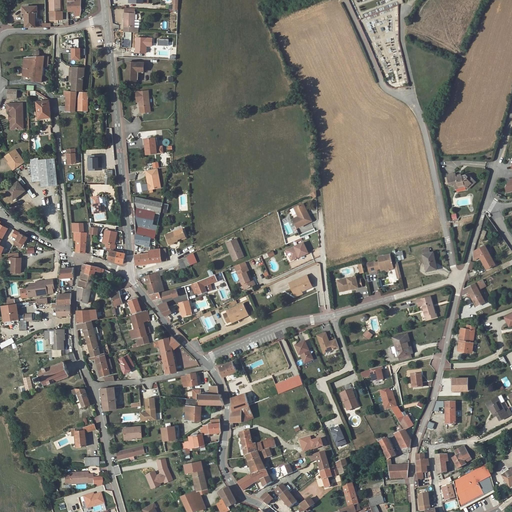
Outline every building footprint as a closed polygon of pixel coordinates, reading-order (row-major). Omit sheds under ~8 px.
[(46,0),(47,2),(47,17),(60,17),(60,9),(58,9),(57,0),(46,0)] [(65,0),(65,11),(73,11),(73,15),(78,15),(79,11),(78,0),(65,0)] [(26,27),(36,27),(36,17),(36,12),(38,12),(38,6),(24,6),(24,12),(26,12),(26,27)] [(126,12),(126,30),(140,31),(140,27),(136,26),(137,13),(126,12)] [(143,50),(143,42),(143,36),(134,35),(133,50),(143,50)] [(81,60),(81,48),(72,48),(72,60),(81,60)] [(30,75),(30,80),(39,82),(41,55),(36,56),(32,56),(30,75)] [(32,56),(22,57),(21,75),(30,75),(32,56)] [(137,69),(143,69),(144,61),(127,60),(126,79),(136,79),(137,69)] [(70,89),(79,89),(81,75),(82,75),(83,68),(72,67),(70,89)] [(138,98),(138,101),(139,112),(149,111),(147,89),(135,91),(135,98),(138,98)] [(18,90),(5,90),(4,98),(18,98),(18,90)] [(65,91),(65,90),(62,90),(62,93),(64,93),(63,104),(58,104),(57,108),(63,109),(63,110),(72,110),(74,92),(65,91)] [(82,91),(81,91),(78,91),(76,97),(75,110),(84,110),(86,91),(82,91)] [(36,101),(37,115),(48,114),(47,100),(36,101)] [(22,122),(22,103),(6,104),(6,110),(10,110),(10,115),(11,115),(11,119),(10,119),(10,128),(17,128),(17,122),(22,122)] [(144,143),(143,143),(144,153),(155,152),(153,136),(143,137),(144,143)] [(69,146),(61,147),(62,156),(63,162),(71,161),(69,146)] [(13,149),(3,156),(7,161),(7,162),(8,161),(10,165),(8,166),(11,170),(22,162),(13,149)] [(36,158),(36,157),(29,157),(33,179),(38,178),(39,185),(55,183),(53,156),(50,157),(36,158)] [(159,173),(147,174),(148,182),(151,182),(152,188),(160,186),(159,173)] [(456,176),(447,178),(450,187),(455,186),(456,188),(465,186),(467,188),(468,189),(475,181),(470,176),(468,178),(467,177),(457,179),(456,176)] [(20,189),(22,187),(16,180),(5,189),(11,197),(15,194),(16,195),(21,191),(20,189)] [(475,181),(468,189),(469,190),(476,182),(475,181)] [(95,195),(88,196),(90,212),(101,210),(101,206),(97,206),(95,195)] [(132,206),(160,211),(162,202),(131,195),(132,201),(132,206)] [(305,205),(296,208),(300,218),(294,220),(298,229),(312,223),(305,205)] [(156,228),(160,211),(132,206),(132,214),(133,223),(156,228)] [(73,239),(73,250),(74,250),(82,251),(83,238),(83,231),(78,231),(79,222),(71,221),(70,230),(71,230),(71,239),(73,239)] [(148,236),(154,237),(156,228),(133,223),(133,228),(133,232),(148,236)] [(108,247),(112,248),(113,244),(112,244),(115,231),(103,229),(100,241),(104,242),(103,246),(108,247)] [(164,233),(166,243),(175,240),(175,239),(183,237),(181,229),(164,233)] [(133,242),(146,243),(148,236),(133,232),(133,242)] [(20,234),(18,238),(14,244),(21,247),(23,244),(25,244),(28,238),(20,234)] [(232,261),(242,257),(234,239),(225,243),(232,261)] [(303,243),(286,250),(290,261),(307,253),(303,243)] [(486,269),(494,265),(484,246),(472,252),(473,260),(479,257),(486,269)] [(108,247),(106,259),(121,262),(123,253),(122,252),(122,250),(112,248),(108,247)] [(162,248),(148,249),(148,252),(133,254),(133,264),(145,262),(163,260),(163,258),(162,248)] [(427,273),(437,271),(433,254),(430,255),(429,250),(423,252),(424,256),(423,257),(427,273)] [(18,254),(9,254),(9,259),(12,259),(11,273),(21,273),(22,258),(18,258),(18,254)] [(180,268),(197,264),(195,254),(178,258),(180,268)] [(376,262),(368,264),(370,273),(378,271),(377,269),(381,268),(382,271),(385,271),(387,272),(392,271),(394,269),(393,268),(393,265),(391,255),(379,258),(380,263),(376,264),(376,262)] [(233,266),(235,271),(243,289),(252,285),(246,271),(247,270),(246,266),(244,262),(233,266)] [(92,269),(94,269),(95,265),(90,264),(85,264),(83,273),(90,274),(91,274),(92,269)] [(71,266),(58,268),(57,277),(70,276),(71,266)] [(146,285),(148,293),(157,291),(157,292),(161,291),(158,274),(161,274),(161,269),(157,270),(157,271),(143,276),(146,285)] [(75,286),(87,288),(90,274),(83,273),(82,275),(78,274),(75,286)] [(298,292),(310,287),(305,276),(287,283),(291,293),(298,290),(298,292)] [(33,285),(25,286),(26,295),(44,293),(44,292),(50,291),(49,287),(51,287),(49,278),(33,280),(33,282),(33,285)] [(204,278),(191,283),(196,294),(204,291),(202,285),(206,283),(204,278)] [(336,281),(338,292),(361,288),(360,280),(356,281),(355,278),(336,281)] [(484,303),(474,284),(463,289),(462,296),(466,294),(468,297),(469,296),(475,308),(484,303)] [(74,298),(84,301),(87,288),(75,286),(74,298)] [(383,293),(385,297),(404,291),(403,287),(383,293)] [(161,291),(157,292),(159,297),(170,294),(170,296),(175,295),(173,288),(161,291)] [(116,291),(108,293),(109,301),(110,304),(119,302),(116,291)] [(157,291),(148,293),(149,295),(152,300),(158,298),(159,297),(157,292),(157,291)] [(68,304),(69,292),(55,293),(54,301),(54,304),(68,304)] [(437,311),(432,295),(419,299),(421,305),(425,303),(427,314),(428,314),(429,317),(438,314),(437,311)] [(130,313),(138,310),(134,298),(126,300),(130,313)] [(190,314),(186,300),(178,303),(181,316),(190,314)] [(54,315),(66,314),(68,314),(68,304),(54,304),(54,301),(49,301),(49,306),(53,306),(54,315)] [(13,302),(7,303),(5,303),(0,304),(0,310),(1,320),(16,318),(13,302)] [(163,302),(155,305),(160,313),(162,315),(169,313),(166,306),(163,302)] [(234,318),(235,320),(245,315),(240,304),(224,311),(225,313),(229,321),(234,318)] [(93,308),(85,309),(87,318),(95,316),(93,308)] [(74,311),(74,322),(87,318),(85,309),(74,311)] [(145,314),(151,312),(149,310),(129,315),(132,329),(127,331),(129,338),(143,334),(139,322),(146,320),(145,314)] [(97,354),(88,320),(74,323),(74,328),(80,326),(88,356),(92,355),(97,354)] [(456,350),(469,352),(470,343),(472,331),(473,326),(466,325),(466,329),(459,328),(456,350)] [(61,331),(61,327),(52,327),(52,330),(41,330),(41,337),(46,337),(50,336),(50,342),(51,348),(60,347),(60,338),(60,331),(61,331)] [(417,332),(422,349),(425,348),(419,328),(409,331),(410,334),(417,332)] [(410,334),(409,331),(405,332),(406,335),(405,336),(409,352),(410,352),(411,357),(422,354),(421,349),(422,349),(417,332),(410,334)] [(322,332),(314,335),(320,351),(325,349),(326,351),(336,348),(333,339),(326,342),(322,332)] [(143,336),(134,338),(135,345),(145,342),(143,336)] [(158,345),(163,373),(173,372),(172,369),(169,351),(178,344),(171,337),(152,342),(153,346),(158,345)] [(298,356),(301,363),(310,359),(302,341),(292,345),(296,354),(298,354),(299,356),(298,356)] [(253,375),(279,364),(271,346),(245,357),(253,375)] [(73,359),(70,350),(64,353),(67,361),(73,359)] [(103,359),(101,354),(101,353),(97,354),(92,355),(97,376),(106,373),(105,368),(108,367),(106,358),(103,359)] [(40,368),(35,370),(37,374),(33,376),(34,381),(39,379),(40,383),(45,381),(45,382),(66,375),(65,371),(66,371),(63,362),(62,363),(61,359),(40,367),(40,368)] [(234,371),(230,361),(216,367),(221,377),(234,371)] [(382,367),(361,372),(362,378),(371,376),(373,383),(386,380),(382,367)] [(333,388),(356,381),(353,371),(350,371),(351,376),(331,382),(333,388)] [(195,385),(193,372),(186,373),(183,374),(186,386),(195,385)] [(409,374),(411,387),(420,386),(419,373),(409,374)] [(284,390),(301,383),(298,375),(280,382),(284,390)] [(451,390),(466,390),(465,377),(451,378),(451,390)] [(262,385),(244,392),(248,404),(266,397),(262,385)] [(111,386),(98,387),(100,401),(101,409),(114,407),(111,386)] [(74,392),(80,406),(87,403),(81,387),(73,388),(74,392)] [(393,388),(380,390),(384,410),(396,408),(393,388)] [(350,397),(352,396),(349,389),(338,392),(345,409),(353,406),(350,397)] [(248,405),(248,404),(244,392),(229,397),(230,400),(231,411),(247,405),(248,405)] [(195,394),(193,399),(190,399),(184,398),(183,420),(198,420),(199,406),(197,406),(197,404),(222,404),(218,393),(216,393),(203,394),(197,394),(195,394)] [(154,419),(152,397),(143,397),(144,409),(145,409),(145,411),(141,411),(142,420),(154,419)] [(492,415),(495,421),(507,415),(504,409),(500,411),(497,405),(496,405),(493,406),(489,399),(481,404),(484,411),(486,410),(488,409),(491,416),(492,415)] [(454,423),(454,402),(443,403),(443,424),(454,423)] [(249,417),(248,405),(247,405),(231,411),(230,411),(229,421),(228,430),(231,429),(232,421),(239,421),(249,417)] [(394,411),(391,413),(401,431),(402,430),(406,428),(400,418),(398,419),(394,411)] [(217,422),(209,424),(207,424),(207,425),(208,433),(218,432),(217,422)] [(78,430),(73,431),(75,447),(84,445),(83,432),(93,428),(92,423),(78,428),(78,430)] [(199,427),(200,434),(208,433),(207,425),(201,425),(201,427),(199,427)] [(122,438),(130,437),(140,436),(139,426),(122,427),(122,438)] [(173,426),(172,426),(160,428),(162,440),(177,438),(176,433),(174,433),(173,426)] [(240,445),(243,456),(244,455),(260,450),(259,447),(254,449),(251,442),(249,442),(246,429),(238,432),(240,445)] [(407,448),(408,440),(402,430),(401,431),(392,435),(400,449),(407,448)] [(182,444),(183,449),(187,448),(202,445),(200,434),(190,436),(186,437),(187,443),(182,444)] [(384,460),(386,466),(388,466),(387,458),(392,456),(383,439),(376,442),(381,453),(384,459),(384,460)] [(115,454),(116,457),(142,452),(141,444),(114,450),(115,454)] [(460,460),(467,456),(461,446),(453,450),(456,455),(454,456),(450,458),(455,468),(463,464),(462,462),(460,460)] [(266,449),(260,450),(244,455),(251,473),(263,470),(259,459),(269,456),(266,449)] [(315,460),(321,483),(326,482),(325,478),(329,477),(323,451),(308,456),(310,462),(315,460)] [(433,456),(434,475),(444,472),(443,461),(446,461),(445,455),(433,456)] [(421,456),(413,456),(413,462),(414,473),(415,480),(420,479),(419,473),(424,472),(424,468),(427,468),(426,465),(426,460),(422,461),(421,456)] [(83,458),(84,466),(89,466),(98,465),(97,457),(83,458)] [(151,489),(174,480),(165,458),(155,462),(158,470),(146,475),(151,489)] [(343,459),(333,464),(334,467),(335,470),(337,469),(345,466),(343,459)] [(204,487),(199,461),(183,465),(184,473),(190,471),(193,486),(194,490),(204,487)] [(279,468),(282,476),(290,472),(286,463),(276,466),(278,469),(279,468)] [(388,478),(404,477),(406,465),(388,466),(386,466),(388,478)] [(349,483),(345,466),(337,469),(341,486),(349,483)] [(482,466),(450,482),(453,491),(457,508),(492,491),(489,481),(486,478),(489,477),(482,466)] [(263,470),(251,473),(248,475),(242,478),(235,482),(239,488),(240,490),(252,481),(257,479),(261,486),(269,481),(275,479),(273,474),(267,476),(265,472),(272,470),(271,467),(263,470)] [(509,486),(511,484),(511,467),(501,475),(509,486)] [(76,474),(69,474),(69,475),(69,483),(93,482),(92,473),(88,474),(87,471),(76,472),(76,474)] [(351,489),(349,483),(341,486),(346,507),(351,505),(355,504),(351,489)] [(277,496),(285,490),(280,484),(273,489),(277,496)] [(441,494),(451,492),(448,484),(439,487),(440,491),(441,494)] [(226,504),(233,501),(227,490),(225,486),(217,490),(222,499),(215,503),(219,511),(227,507),(226,504)] [(194,490),(191,491),(189,491),(179,496),(186,511),(204,507),(211,504),(205,492),(204,487),(194,490)] [(378,495),(376,489),(369,491),(371,497),(378,495)] [(286,508),(294,502),(285,490),(277,496),(286,508)] [(492,491),(457,508),(458,510),(464,507),(479,500),(494,492),(493,490),(492,491)] [(92,492),(78,497),(81,509),(103,502),(100,492),(93,494),(92,492)] [(270,498),(264,492),(258,498),(264,504),(270,498)] [(443,501),(452,498),(451,492),(441,494),(443,501)] [(416,495),(418,511),(423,510),(428,510),(426,501),(425,494),(416,495)] [(380,502),(378,495),(371,497),(366,500),(368,506),(373,504),(380,502)] [(301,511),(311,504),(307,499),(298,506),(301,511)] [(142,511),(154,511),(152,508),(153,507),(150,503),(140,509),(142,511)]
